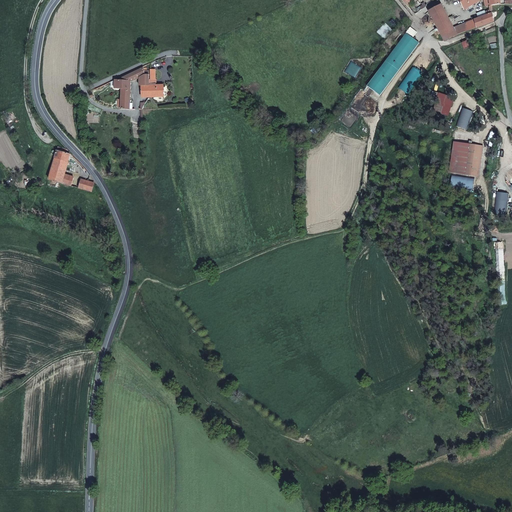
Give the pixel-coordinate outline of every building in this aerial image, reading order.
[(460,0),(465,9),(486,0),(488,7),(492,6),(491,0),(460,0)] [(443,5),(430,12),(446,40),(463,32),(495,21),(493,12),(491,12),(491,15),(455,26),(443,5)] [(411,27),(366,85),(379,95),(419,42),(413,37),(417,32),(411,27)] [(413,65),(398,87),(407,94),(423,72),(413,65)] [(143,67),(121,78),(121,79),(114,79),(114,89),(120,89),(119,109),(129,110),(130,81),(138,78),(145,74),(149,75),(149,70),(143,70),(143,67)] [(138,78),(138,85),(140,85),(149,85),(149,75),(145,74),(138,78)] [(141,98),(164,97),(163,84),(149,85),(140,85),(141,98)] [(483,146),(453,141),(449,173),(479,177),(483,146)] [(49,180),(65,184),(64,186),(66,186),(67,185),(71,186),(74,178),(65,175),(66,171),(71,172),(72,168),(67,167),(70,155),(68,154),(69,152),(66,149),(58,147),(49,180)] [(82,179),(79,188),(91,192),(94,182),(82,179)]
